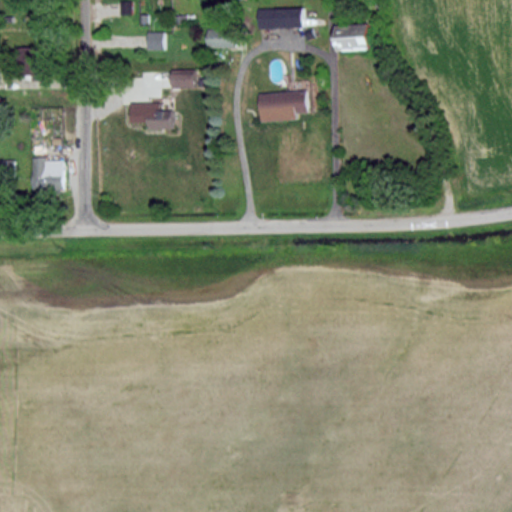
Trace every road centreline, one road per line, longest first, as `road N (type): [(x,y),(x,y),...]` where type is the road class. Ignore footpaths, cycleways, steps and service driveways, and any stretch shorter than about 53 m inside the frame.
road 1 (residential): [(0,231),(446,221),(511,212)]
road 2 (residential): [(88,230),(84,0)]
